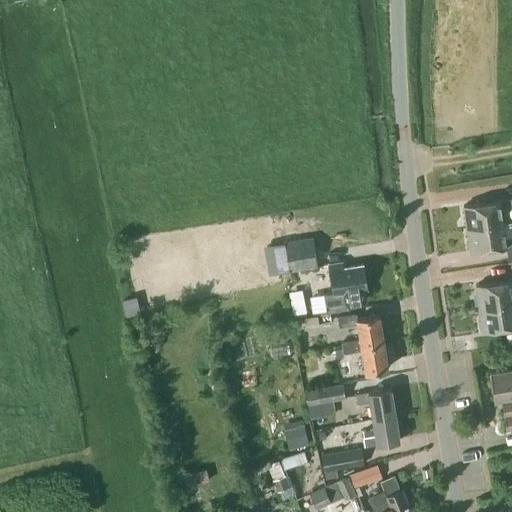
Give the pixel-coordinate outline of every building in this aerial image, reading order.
[(511,196),(463,204),(467,228),(503,222),(500,208),(511,206),(511,196)] [(503,222),(467,228),(471,251),(511,244),(511,234),(505,236),(503,222)] [(284,241),(289,271),(318,266),(313,236),(284,241)] [(343,262),(329,264),(334,292),(324,294),(326,304),(346,301),(347,301),(364,298),(362,288),(366,287),(362,263),(344,266),(343,262)] [(511,278),(476,284),(479,307),(511,302),(511,278)] [(291,299),(293,311),(306,308),(303,297),(291,299)] [(511,302),(479,307),(483,330),(511,325),(511,302)] [(318,322),(331,321),(330,312),(317,314),(318,322)] [(357,323),(359,339),(360,344),(383,340),(379,313),(358,317),(357,313),(337,316),(339,326),(357,323)] [(388,367),(383,340),(360,344),(359,339),(342,342),(344,352),(361,350),(364,371),(388,367)] [(506,429),(511,428),(511,368),(490,372),(494,402),(502,400),(506,429)] [(345,397),(343,383),(306,389),(311,418),(336,414),(334,399),(345,397)] [(369,400),(372,417),(395,413),(391,387),(356,392),(358,402),(369,400)] [(400,440),(395,413),(372,417),(374,428),(362,430),(365,445),(400,440)] [(304,422),(284,426),(288,447),(308,443),(304,422)] [(324,470),(363,464),(360,446),(321,453),(324,470)] [(305,452),(281,459),(284,468),(308,461),(305,452)] [(210,464),(186,470),(189,483),(213,477),(210,464)] [(378,464),(350,473),(355,486),(382,476),(378,464)] [(217,471),(223,496),(242,491),(236,466),(217,471)] [(368,495),(368,496),(374,511),(412,511),(401,486),(400,487),(394,474),(380,480),(384,488),(368,495)] [(357,493),(349,475),(337,480),(343,496),(345,499),(357,493)] [(317,507),(331,501),(325,485),(311,491),(317,507)]
